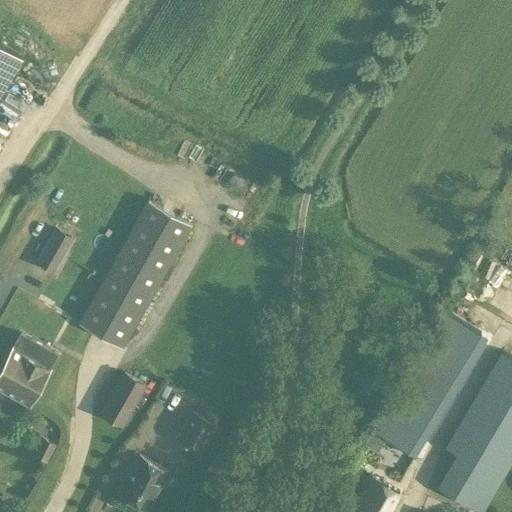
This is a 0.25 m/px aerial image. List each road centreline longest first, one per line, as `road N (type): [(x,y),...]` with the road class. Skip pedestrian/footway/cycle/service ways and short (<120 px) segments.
road 1 (track): [(0,188),(117,0)]
road 2 (track): [(407,511),(511,321)]
